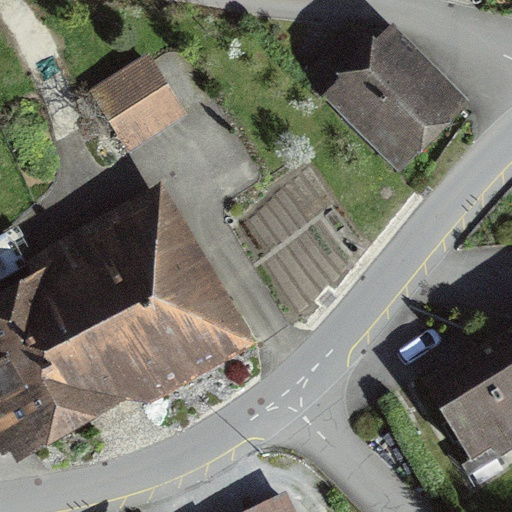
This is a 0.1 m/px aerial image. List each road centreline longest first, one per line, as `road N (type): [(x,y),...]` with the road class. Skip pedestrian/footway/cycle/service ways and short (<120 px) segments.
road 1 (unclassified): [(291,395),(511,137)]
road 2 (unclassified): [(0,507),(152,474),(291,395)]
road 3 (residential): [(291,395),(401,511)]
